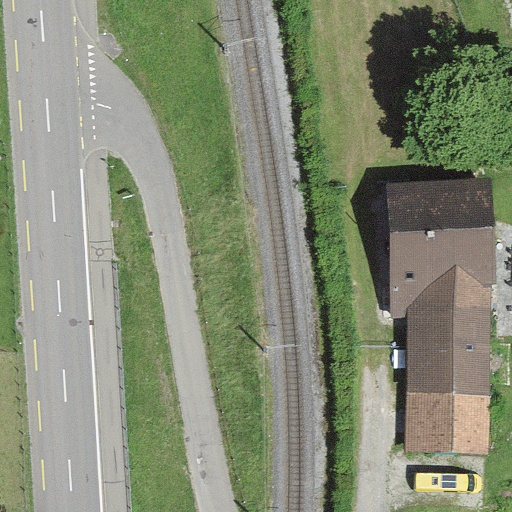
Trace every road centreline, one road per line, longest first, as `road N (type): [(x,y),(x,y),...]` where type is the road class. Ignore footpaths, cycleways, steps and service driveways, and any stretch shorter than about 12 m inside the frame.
road 1 (unclassified): [(48,101),(119,112),(148,151),(218,511)]
road 2 (secondary): [(48,101),(74,511)]
